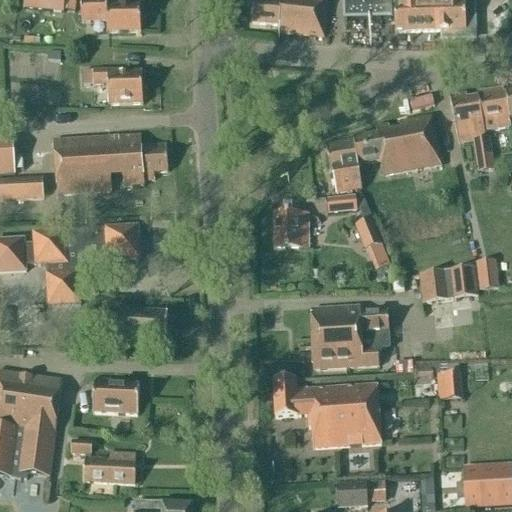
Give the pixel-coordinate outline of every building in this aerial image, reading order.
[(24,0),(24,11),(64,14),(64,13),(65,0),(24,0)] [(255,0),(254,7),(252,24),(279,27),(282,0),(255,0)] [(282,0),(279,27),(278,34),(324,40),(327,16),(328,0),(282,0)] [(346,0),(347,10),(394,8),(395,35),(448,33),(449,34),(449,35),(450,36),(450,37),(451,38),(452,39),(453,39),(453,40),(454,40),(455,41),(456,41),(457,41),(458,41),(460,41),(461,41),(462,41),(463,41),(464,40),(465,40),(466,39),(467,39),(468,38),(469,37),(469,36),(470,35),(470,34),(471,33),(471,32),(471,31),(472,30),(472,29),(472,28),(472,27),(472,26),(472,25),(472,23),(473,22),(473,21),(473,20),(473,19),(473,18),(473,16),(473,14),(473,12),(474,12),(474,10),(474,8),(474,6),(474,5),(474,4),(474,3),(474,2),(474,1),(474,0),(346,0)] [(121,7),(107,7),(107,2),(81,3),(81,25),(106,24),(107,35),(141,35),(140,9),(121,9),(121,7)] [(49,53),(48,62),(60,63),(61,54),(49,53)] [(93,73),(83,74),(83,88),(93,88),(108,87),(108,108),(143,107),(142,75),(119,76),(118,73),(93,73)] [(466,96),(449,99),(458,145),(472,143),(478,174),(494,171),(488,140),(484,140),(483,134),(498,131),(510,129),(509,120),(504,94),(503,90),(476,95),(477,99),(467,101),(466,96)] [(357,168),(380,164),(382,179),(441,168),(432,118),(399,124),(401,131),(390,133),(389,126),(376,129),(377,136),(354,140),(357,168)] [(141,138),(54,143),(57,197),(112,193),(111,179),(124,178),(124,188),(144,187),(144,182),(154,181),(154,175),(168,174),(166,146),(141,147),(141,138)] [(357,168),(354,140),(326,145),(330,174),(333,174),(337,195),(361,191),(357,168)] [(0,143),(0,177),(15,177),(13,143),(0,143)] [(0,203),(44,201),(43,180),(0,182),(0,203)] [(357,213),(356,198),(326,202),(328,217),(357,213)] [(273,252),(308,252),(308,216),(273,216),(273,252)] [(365,252),(382,245),(371,219),(354,226),(365,252)] [(124,263),(140,262),(138,229),(106,231),(106,233),(97,233),(97,232),(75,233),(75,235),(65,235),(65,234),(33,236),(34,246),(25,247),(25,241),(0,242),(0,277),(27,276),(27,268),(35,268),(35,269),(47,268),(47,277),(46,277),(48,309),(80,307),(79,288),(125,285),(124,263)] [(496,268),(476,270),(479,299),(499,297),(496,268)] [(422,305),(479,299),(475,269),(419,276),(422,305)] [(402,282),(393,283),(394,294),(403,294),(402,282)] [(378,351),(389,350),(386,314),(360,315),(360,309),(311,312),(313,372),(379,368),(378,351)] [(0,335),(10,335),(10,314),(0,314),(0,335)] [(166,350),(168,318),(108,315),(106,347),(166,350)] [(415,380),(432,380),(432,367),(414,368),(415,380)] [(438,403),(462,401),(460,373),(436,375),(438,403)] [(0,479),(26,482),(27,476),(49,479),(60,384),(0,374),(0,479)] [(297,419),(307,418),(308,432),(311,431),(313,451),(381,447),(377,386),(305,391),(305,389),(296,390),(296,381),(273,382),(275,421),(297,419)] [(93,416),(138,418),(139,388),(111,386),(111,383),(94,382),(93,416)] [(91,457),(92,445),(71,443),(71,456),(91,457)] [(135,488),(136,457),(108,455),(108,460),(85,459),(84,486),(135,488)] [(465,511),(511,509),(511,471),(511,466),(462,469),(465,511)] [(367,510),(367,504),(366,491),(366,486),(336,488),(338,511),(367,510)] [(384,486),(366,486),(366,491),(367,504),(378,504),(385,504),(384,486)]
